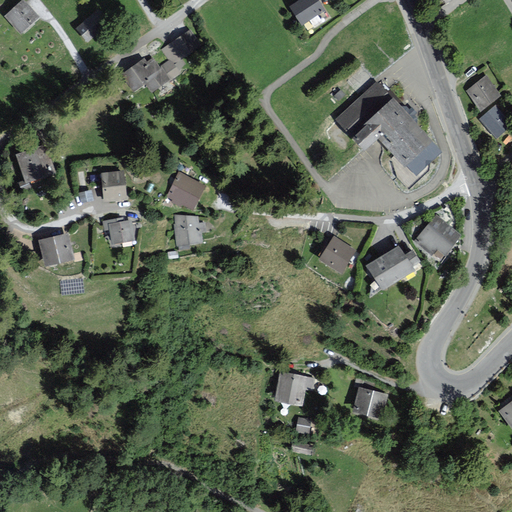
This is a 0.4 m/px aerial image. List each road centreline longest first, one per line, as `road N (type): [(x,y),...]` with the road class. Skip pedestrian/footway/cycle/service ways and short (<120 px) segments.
road 1 (residential): [(105,207),(225,204),(390,220),(474,177)]
road 2 (tertiary): [(474,177),(480,252),(437,340),(432,370),(447,385),(467,383),(511,343)]
road 3 (residential): [(257,511),(174,467),(80,453),(43,459),(8,478)]
road 4 (residential): [(0,143),(202,0)]
road 5 (tertiary): [(409,0),(474,177)]
road 6 (residential): [(105,207),(28,231),(15,225),(0,187)]
